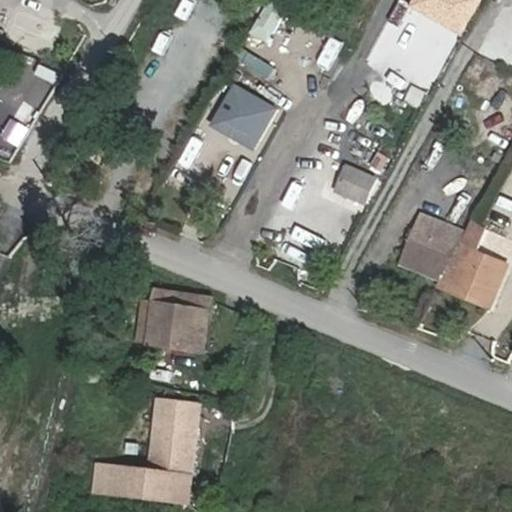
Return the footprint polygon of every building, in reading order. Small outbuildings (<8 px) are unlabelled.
[(203,0),(202,0),(195,14),(228,31),(235,16),(203,0)] [(273,45),(291,11),(271,0),(253,35),(273,45)] [(432,1),(425,13),(452,29),(459,17),(432,1)] [(216,62),(229,42),(218,35),(206,56),(216,62)] [(272,80),(278,68),(241,47),(234,60),(272,80)] [(192,98),(209,72),(198,65),(181,90),(192,98)] [(233,90),(226,105),(265,124),(272,109),(233,90)] [(511,102),(511,117),(499,140),(511,147),(511,146),(511,97),(510,101),(511,102)] [(370,206),(381,177),(347,165),(336,194),(370,206)] [(464,213),(478,185),(466,179),(453,207),(464,213)] [(341,226),(346,213),(318,203),(313,216),(341,226)] [(399,272),(497,308),(511,266),(511,261),(482,251),(488,234),(422,210),(399,272)] [(152,303),(151,343),(207,347),(210,306),(152,303)] [(170,398),(155,470),(118,463),(113,490),(185,505),(191,478),(200,479),(206,454),(190,452),(199,405),(170,398)]
